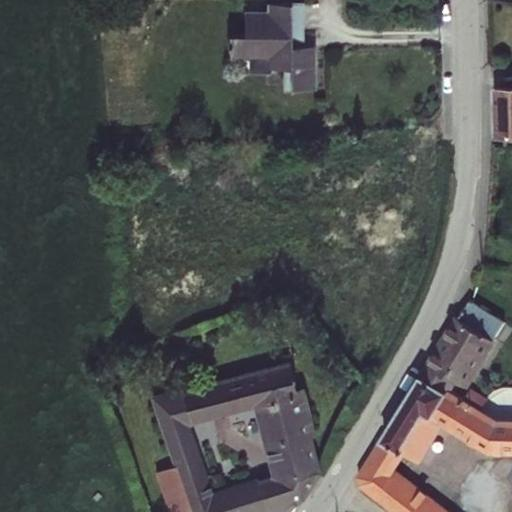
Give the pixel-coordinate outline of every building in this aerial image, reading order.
[(303,0),(266,0),(267,7),(244,8),(244,29),(229,28),(229,33),(232,33),(232,42),(227,42),(227,49),(230,49),(229,57),(249,55),(249,70),(270,69),(270,65),(283,65),(283,88),(316,88),(316,41),(304,41),(303,0)] [(511,82),(495,83),(497,135),(511,134),(511,82)] [(470,385),(498,340),(495,338),(506,321),(470,297),(461,313),(457,312),(422,369),(454,388),(459,378),(470,385)] [(169,511),(253,511),(268,507),(303,495),(321,468),(312,432),(316,430),(303,383),(296,384),(289,357),(150,393),(174,464),(155,469),(169,511)] [(466,396),(454,388),(422,369),(382,435),(406,452),(421,461),(443,425),(490,451),(511,451),(511,416),(500,416),(483,406),(466,396)] [(489,397),(472,387),(466,396),(483,406),(489,397)] [(455,511),(398,466),(406,452),(382,435),(358,475),(359,482),(397,511),(455,511)]
